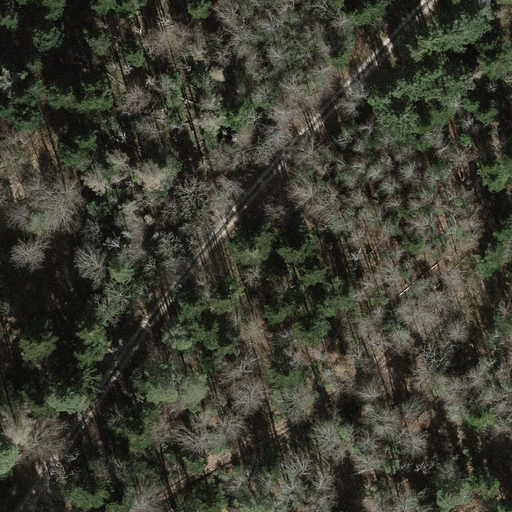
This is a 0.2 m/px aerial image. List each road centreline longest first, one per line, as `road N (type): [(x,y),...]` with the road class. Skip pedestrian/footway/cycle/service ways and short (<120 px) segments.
road 1 (track): [(428,0),(212,232),(22,511)]
road 2 (track): [(511,255),(282,426),(131,511)]
